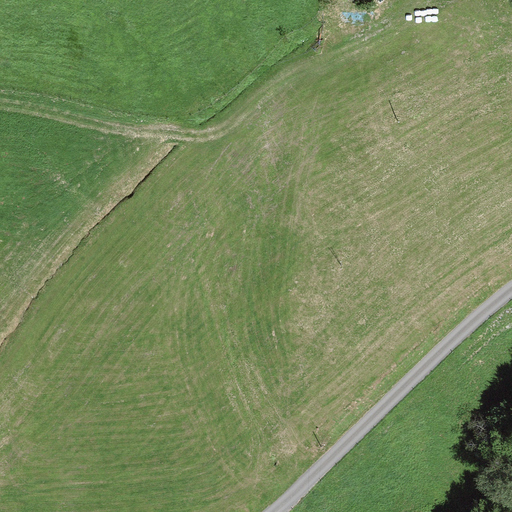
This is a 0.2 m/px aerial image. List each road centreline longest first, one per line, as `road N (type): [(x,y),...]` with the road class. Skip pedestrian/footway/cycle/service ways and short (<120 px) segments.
road 1 (track): [(0,103),(149,130),(216,130),(281,82),(452,0)]
road 2 (track): [(270,511),(511,289)]
